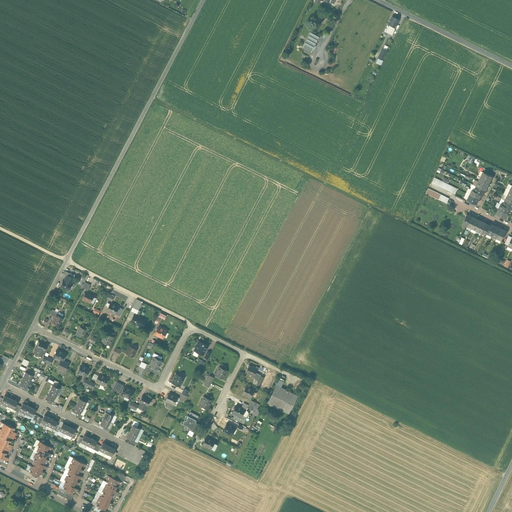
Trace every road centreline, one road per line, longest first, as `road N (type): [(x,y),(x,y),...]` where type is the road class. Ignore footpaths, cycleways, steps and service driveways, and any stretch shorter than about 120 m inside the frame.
road 1 (residential): [(31,326),(203,0)]
road 2 (residential): [(31,326),(158,387),(189,325),(244,352)]
road 3 (track): [(505,476),(301,381)]
road 4 (residential): [(144,455),(2,383)]
road 5 (residential): [(376,0),(511,66)]
road 6 (track): [(189,325),(66,259)]
